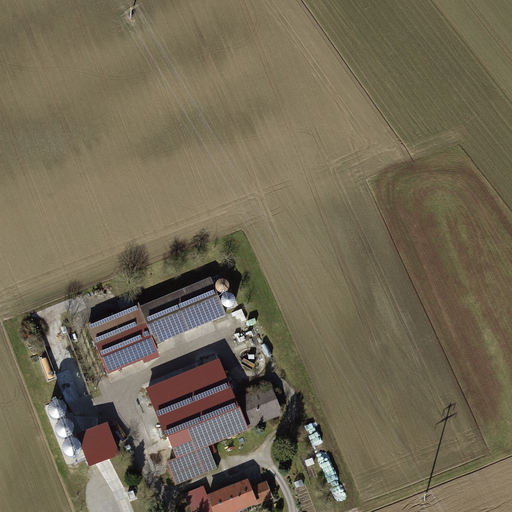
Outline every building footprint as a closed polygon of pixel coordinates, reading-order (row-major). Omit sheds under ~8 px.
[(211,280),(141,309),(156,345),(226,316),(211,280)] [(90,330),(96,346),(143,327),(137,311),(90,330)] [(143,327),(96,346),(108,375),(156,356),(144,326),(143,327)] [(189,429),(182,433),(182,432),(169,438),(179,461),(169,465),(177,484),(216,468),(211,454),(217,452),(213,443),(228,437),(229,439),(233,438),(232,436),(283,415),(272,386),(236,401),(220,361),(169,382),(189,429)] [(111,428),(78,439),(89,473),(122,462),(111,428)] [(338,479),(321,442),(314,446),(330,483),(338,479)] [(222,493),(222,492),(209,498),(214,511),(230,511),(246,505),(247,508),(257,503),(252,490),(248,482),(238,486),(222,493)] [(252,490),(257,503),(258,504),(272,498),(266,484),(252,490)] [(193,511),(210,511),(202,490),(187,496),(193,511)]
